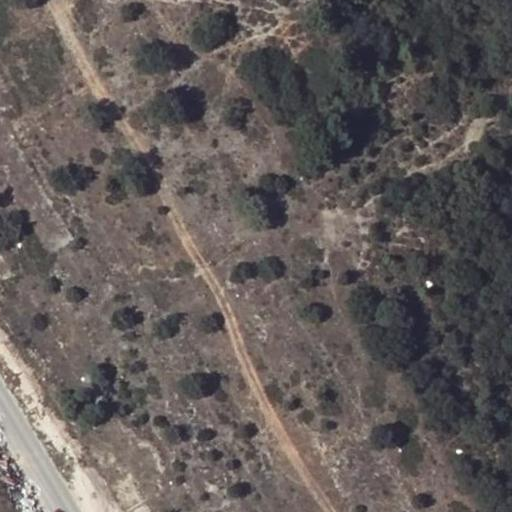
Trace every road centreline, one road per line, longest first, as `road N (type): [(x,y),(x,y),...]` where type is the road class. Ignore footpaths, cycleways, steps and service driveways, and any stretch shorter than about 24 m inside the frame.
road 1 (track): [(332,511),(244,365),(205,266),(48,0)]
road 2 (unclassified): [(62,511),(0,406)]
